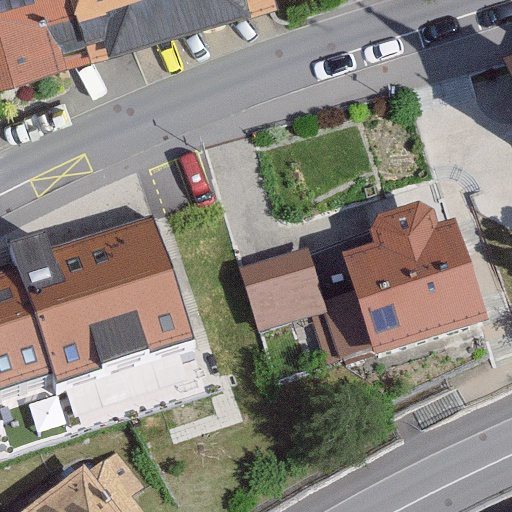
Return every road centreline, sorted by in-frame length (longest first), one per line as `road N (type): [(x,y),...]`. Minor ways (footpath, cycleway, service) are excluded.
road 1 (secondary): [(457,0),(329,40),(0,174)]
road 2 (primary): [(403,511),(511,456)]
